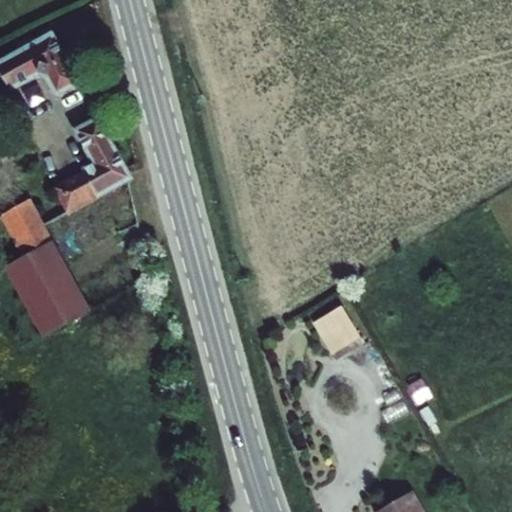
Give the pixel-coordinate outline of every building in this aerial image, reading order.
[(0,73),(0,100),(2,104),(44,82),(56,105),(78,93),(54,45),(0,73)] [(94,173),(52,194),(66,223),(133,188),(99,129),(77,140),(94,173)] [(29,207),(0,222),(0,264),(7,277),(13,274),(50,342),(92,319),(29,207)] [(335,320),(307,336),(315,350),(329,343),(339,361),(354,353),(335,320)] [(329,343),(315,350),(326,368),(339,361),(329,343)]
